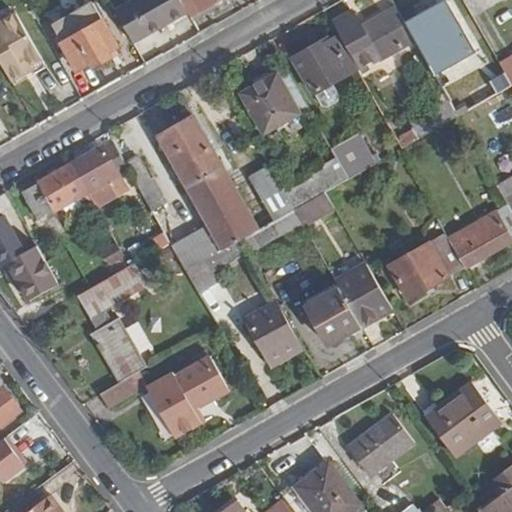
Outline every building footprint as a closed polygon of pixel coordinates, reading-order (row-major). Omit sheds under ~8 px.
[(181,0),(137,0),(116,12),(134,44),(189,13),(181,0)] [(181,0),(189,13),(191,17),(220,0),(181,0)] [(102,20),(93,5),(54,27),(62,42),(60,43),(76,72),(91,64),(93,69),(113,57),(111,54),(121,48),(105,19),(103,20),(102,20)] [(16,12),(0,20),(0,56),(14,82),(34,71),(32,66),(42,60),(16,12)] [(409,33),(398,14),(364,34),(352,13),(335,22),(360,69),(378,59),(379,62),(414,42),(413,40),(409,33)] [(452,28),(463,46),(483,34),(473,16),(452,28)] [(409,33),(413,40),(414,42),(441,87),(465,74),(435,20),(434,18),(409,33)] [(328,46),(327,44),(294,61),(307,86),(310,92),(311,91),(314,90),(328,82),(352,69),(337,43),(329,47),(328,46)] [(511,57),(500,64),(502,68),(511,85),(511,57)] [(474,84),(477,89),(450,104),(458,119),(511,87),(511,85),(502,68),(474,84)] [(278,79),(276,76),(243,95),(243,96),(264,133),(298,114),(302,121),(312,115),(289,73),(278,79)] [(336,95),(328,82),(314,90),(311,91),(318,105),(323,105),(333,99),(336,95)] [(444,93),(430,101),(434,109),(448,101),(444,93)] [(410,123),(413,129),(397,139),(403,150),(458,119),(450,104),(448,101),(434,109),(410,123)] [(195,117),(177,128),(242,241),(296,211),(285,192),(270,166),(234,187),(195,117)] [(159,138),(209,225),(172,247),(179,259),(187,272),(242,241),(177,128),(159,138)] [(331,149),(337,159),(349,180),(378,164),(360,134),(331,149)] [(112,143),(71,166),(87,194),(109,182),(128,170),(125,165),(112,143)] [(125,165),(128,170),(152,211),(167,203),(166,202),(153,179),(149,181),(137,159),(125,165)] [(323,167),(324,170),(285,192),(296,211),(326,194),(349,180),(337,159),(323,167)] [(79,198),(89,215),(97,211),(87,194),(71,166),(22,194),(37,222),(79,198)] [(511,180),(498,188),(509,206),(511,212),(511,180)] [(87,194),(97,211),(118,198),(109,182),(87,194)] [(326,194),(296,211),(304,224),(306,228),(335,211),(326,194)] [(511,212),(509,206),(449,240),(465,268),(466,270),(511,243),(511,212)] [(304,224),(296,211),(242,241),(248,252),(250,256),(304,224)] [(4,216),(0,218),(0,257),(6,268),(10,266),(31,302),(59,286),(37,247),(25,254),(4,216)] [(163,233),(153,239),(159,249),(169,244),(163,233)] [(408,299),(409,300),(465,268),(449,240),(446,235),(390,267),(408,299)] [(242,241),(187,272),(199,293),(218,281),(213,272),(248,252),(242,241)] [(172,247),(171,246),(160,252),(167,266),(179,259),(172,247)] [(336,282),(341,288),(363,327),(392,310),(366,264),(336,282)] [(99,328),(91,334),(119,384),(127,380),(140,372),(147,368),(118,318),(113,321),(106,308),(146,286),(136,266),(131,269),(81,298),(99,328)] [(329,343),(330,345),(363,327),(341,288),(308,307),(329,343)] [(275,300),(245,317),(242,318),(246,324),(279,306),(275,300)] [(246,324),(268,363),(268,364),(301,345),(279,306),(246,324)] [(304,350),(301,345),(268,364),(271,369),(304,350)] [(119,384),(101,394),(108,407),(134,392),(136,396),(148,389),(175,439),(202,424),(195,411),(199,409),(230,392),(211,357),(207,353),(194,360),(197,365),(175,377),(173,374),(149,388),(140,372),(127,380),(119,384)] [(0,427),(21,411),(0,383),(0,427)] [(502,424),(472,384),(426,419),(427,420),(456,458),(502,424)] [(206,422),(199,409),(195,411),(202,424),(206,422)] [(412,444),(391,415),(348,448),(349,450),(369,477),(412,444)] [(31,441),(32,440),(21,425),(1,441),(12,455),(31,441)] [(350,511),(359,506),(328,463),(296,487),(297,489),(314,511),(350,511)] [(496,498),(478,511),(511,511),(511,467),(487,485),(496,498)] [(49,496),(44,500),(53,511),(61,511),(49,496)] [(418,511),(412,504),(402,511),(448,511),(439,499),(422,511),(418,511)] [(27,511),(53,511),(44,500),(27,511)] [(245,511),(237,501),(222,511),(245,511)]
